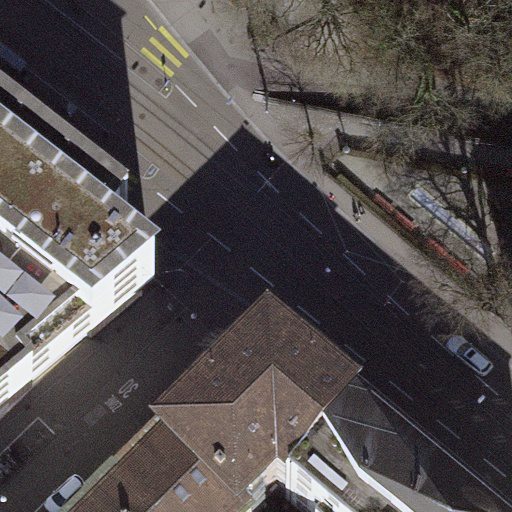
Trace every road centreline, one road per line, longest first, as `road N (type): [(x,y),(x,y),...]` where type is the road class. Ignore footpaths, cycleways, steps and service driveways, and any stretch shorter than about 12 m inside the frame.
road 1 (residential): [(289,245),(15,511)]
road 2 (tertiary): [(289,245),(511,442)]
road 3 (tertiary): [(0,86),(117,178),(224,190)]
road 4 (tertiary): [(224,190),(197,99),(117,0)]
